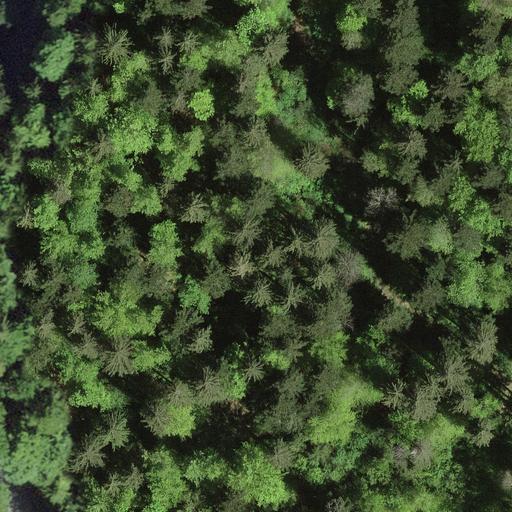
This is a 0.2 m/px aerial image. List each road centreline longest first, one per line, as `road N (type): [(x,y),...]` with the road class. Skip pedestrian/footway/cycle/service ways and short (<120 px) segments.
road 1 (track): [(302,0),(302,22),(370,234)]
road 2 (track): [(370,234),(385,284),(420,322),(511,379)]
